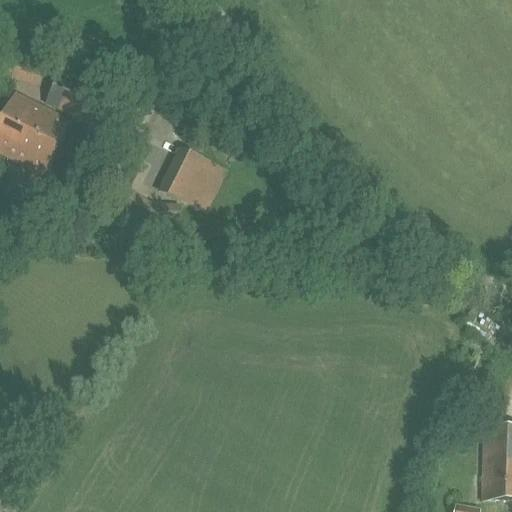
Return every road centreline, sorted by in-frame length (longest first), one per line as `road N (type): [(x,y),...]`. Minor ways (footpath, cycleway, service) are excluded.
road 1 (unclassified): [(208,5),(337,168),(420,246),(511,300)]
road 2 (unclassified): [(0,258),(51,235),(121,168),(208,5)]
